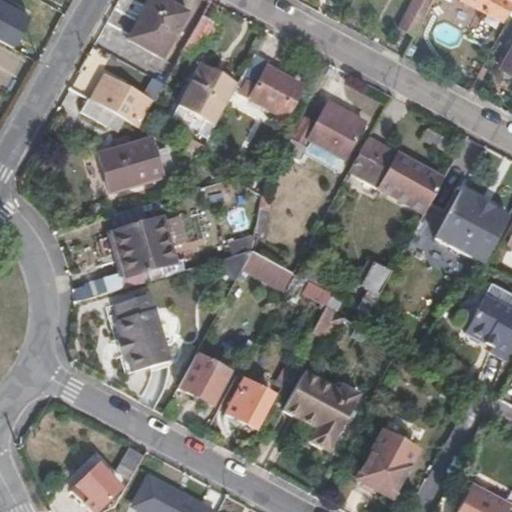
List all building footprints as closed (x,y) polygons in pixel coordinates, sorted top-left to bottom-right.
[(31,16),(0,0),(0,41),(14,48),(31,16)] [(164,59),(189,14),(162,0),(148,0),(127,39),(164,59)] [(412,38),(430,2),(425,0),(410,0),(395,29),(412,38)] [(511,1),(511,0),(460,0),(501,20),(510,1),(511,1)] [(218,24),(201,15),(182,52),(194,59),(200,47),(205,49),(218,24)] [(511,76),(511,39),(497,69),(511,76)] [(279,118),(296,85),(282,78),(283,75),(265,65),(268,60),(254,53),(238,83),(245,87),(239,97),(279,118)] [(215,127),(237,86),(201,66),(178,108),(215,127)] [(154,102),(105,75),(91,101),(114,114),(140,128),(154,102)] [(114,114),(91,101),(88,99),(80,113),(107,127),(114,114)] [(303,156),(309,142),(343,160),(363,124),(326,104),(308,138),(295,132),(293,134),(284,152),(300,161),(303,156)] [(215,127),(178,108),(171,120),(207,141),(215,127)] [(284,152),(293,134),(284,130),(276,146),(280,148),(277,153),(283,156),(284,152)] [(174,174),(166,150),(154,153),(149,138),(96,153),(108,194),(174,174)] [(444,176),(396,152),(395,154),(367,139),(350,171),(379,185),(377,187),(425,212),(444,177),(444,176)] [(343,160),(309,142),(303,156),(335,174),(343,160)] [(196,160),(202,150),(192,144),(186,154),(196,160)] [(510,214),(444,177),(416,229),(482,266),(488,255),(510,214)] [(172,262),(158,218),(110,233),(124,277),(172,262)] [(293,273),(251,250),(241,269),(283,292),(293,273)] [(511,267),(488,255),(482,266),(486,269),(505,279),(511,267)] [(380,295),(392,273),(373,263),(362,285),(380,295)] [(504,361),(511,345),(511,311),(484,296),(463,332),(468,335),(468,339),(477,343),(480,341),(484,344),(487,338),(492,341),(486,350),(504,361)] [(161,349),(145,297),(115,307),(119,319),(113,327),(110,328),(116,346),(121,361),(123,360),(129,377),(166,366),(161,349)] [(121,361),(116,346),(111,347),(115,363),(121,361)] [(211,408),(230,374),(206,361),(188,395),(211,408)] [(326,453),(355,400),(305,372),(284,412),(316,429),(308,443),(326,453)] [(254,430),(272,397),(245,382),(226,416),(254,430)] [(390,498),(415,451),(382,433),(356,478),(390,498)] [(129,477),(140,456),(125,449),(113,472),(127,480),(129,477)] [(117,490),(107,479),(95,465),(84,476),(73,485),(76,490),(72,493),(77,499),(89,511),(94,508),(95,510),(105,502),(117,490)] [(146,480),(131,508),(138,511),(155,511),(157,510),(160,511),(197,511),(199,509),(182,500),(181,503),(166,495),(167,492),(146,480)] [(456,511),(510,511),(511,509),(470,486),(456,511)]
